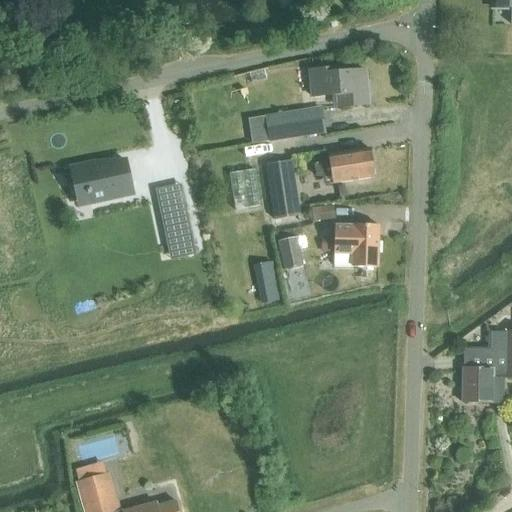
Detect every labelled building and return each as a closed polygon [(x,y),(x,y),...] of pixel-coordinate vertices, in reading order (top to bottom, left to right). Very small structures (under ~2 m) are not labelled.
[(510,10),(510,25),(511,25),(511,0),(492,0),(492,9),(510,10)] [(367,106),(364,72),(335,74),(335,69),(310,71),(312,99),(336,97),(337,108),(367,106)] [(320,109),(239,122),(243,147),(324,134),(320,109)] [(373,178),(369,150),(328,157),(329,165),(314,168),(315,178),(322,177),(323,186),(373,178)] [(90,165),(71,169),(77,198),(89,195),(91,204),(133,195),(125,162),(91,169),(90,165)] [(265,166),(273,221),(298,217),(290,162),(265,166)] [(255,168),(231,171),(236,208),(260,205),(255,168)] [(185,205),(165,210),(168,225),(189,220),(185,205)] [(332,207),(312,210),(314,222),(333,219),(332,207)] [(376,269),(377,227),(353,226),(353,228),(334,228),(333,254),(334,254),(333,268),(376,269)] [(278,243),(284,270),(301,267),(295,239),(278,243)] [(193,240),(173,244),(176,258),(196,254),(193,240)] [(270,263),(255,266),(262,304),(278,301),(270,263)] [(462,370),(461,404),(492,404),(503,405),(503,381),(492,381),(492,370),(462,370)] [(107,475),(75,484),(83,511),(102,511),(100,502),(114,499),(107,475)] [(156,504),(125,511),(177,511),(175,502),(157,507),(156,504)]
